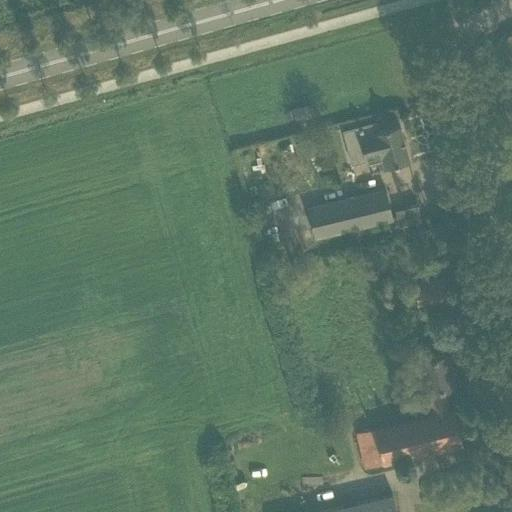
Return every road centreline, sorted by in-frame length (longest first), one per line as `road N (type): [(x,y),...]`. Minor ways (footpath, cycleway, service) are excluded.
road 1 (unclassified): [(511,303),(499,215),(456,49),(467,25),(511,9)]
road 2 (secondary): [(0,75),(272,0)]
